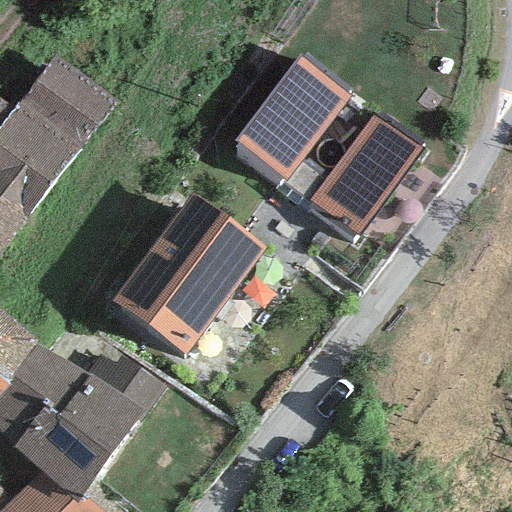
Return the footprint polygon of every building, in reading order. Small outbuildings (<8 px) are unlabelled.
[(422,150),(375,116),(328,179),(300,159),(350,92),(300,54),(227,151),(352,244),(422,150)] [(0,252),(116,105),(52,55),(9,109),(0,120),(0,252)] [(0,120),(9,109),(0,102),(0,120)] [(193,193),(111,302),(183,356),(265,248),(193,193)] [(0,378),(5,382),(35,345),(38,342),(0,310),(0,378)] [(87,373),(35,345),(5,382),(0,388),(0,430),(40,470),(76,503),(83,496),(136,418),(140,423),(163,389),(107,346),(87,373)] [(99,511),(83,496),(76,503),(40,470),(6,505),(0,511),(99,511)]
